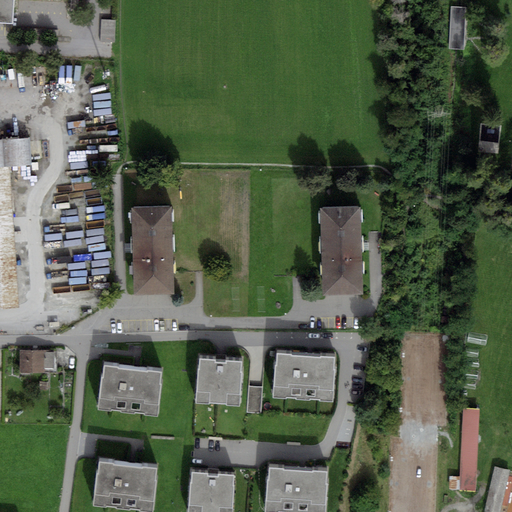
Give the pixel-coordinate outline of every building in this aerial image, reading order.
[(0,0),(0,24),(11,25),(12,0),(0,0)] [(450,51),(465,51),(465,9),(450,9),(450,51)] [(102,23),(102,43),(115,43),(115,23),(102,23)] [(50,68),(0,70),(0,90),(51,88),(50,68)] [(0,309),(20,308),(12,169),(38,167),(36,134),(0,135),(0,309)] [(177,204),(139,203),(138,296),(176,296),(177,204)] [(351,207),(313,208),(316,297),(354,295),(351,207)] [(95,284),(111,284),(111,269),(95,269),(95,284)] [(103,295),(89,295),(90,303),(68,304),(68,310),(104,308),(103,295)] [(335,351),(275,348),(273,394),(332,397),(335,351)] [(241,356),(197,352),(194,399),(238,402),(241,356)] [(58,354),(18,354),(19,381),(59,381),(58,354)] [(160,374),(99,365),(93,408),(154,417),(160,374)] [(262,415),(262,387),(248,387),(248,415),(262,415)] [(483,416),(464,414),(459,490),(479,491),(483,416)] [(324,511),(328,467),(267,462),(264,508),(315,511),(324,511)] [(154,470),(95,463),(91,505),(150,511),(154,470)] [(232,511),(236,471),(191,467),(187,511),(190,511),(232,511)]
